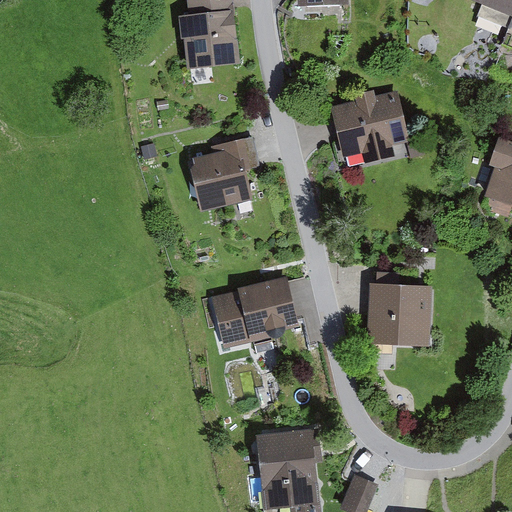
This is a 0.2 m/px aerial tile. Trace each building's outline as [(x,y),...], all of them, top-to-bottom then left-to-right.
[(230,0),(186,0),(186,14),(175,16),(186,68),(236,65),(230,0)] [(511,0),(470,0),(464,15),(511,33),(511,0)] [(396,96),(328,109),(341,160),(408,149),(396,96)] [(511,142),(494,137),(477,188),(485,190),(482,199),(511,209),(511,142)] [(247,139),(188,154),(201,211),(250,201),(241,171),(255,168),(247,139)] [(295,328),(283,280),(213,297),(224,347),(295,328)] [(433,288),(367,285),(366,343),(430,345),(433,288)] [(312,430),(251,435),(260,509),(320,504),(312,430)] [(355,464),(347,501),(372,506),(379,469),(355,464)]
